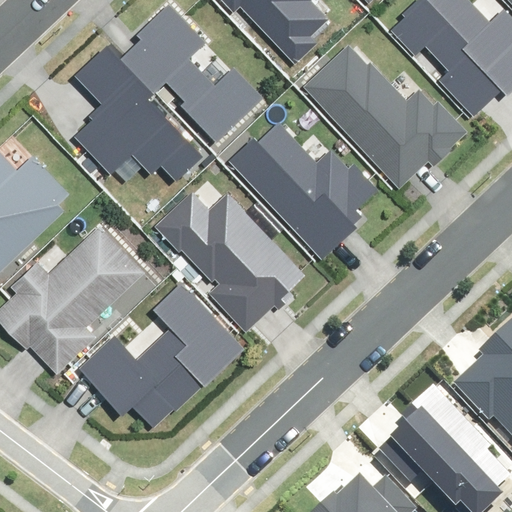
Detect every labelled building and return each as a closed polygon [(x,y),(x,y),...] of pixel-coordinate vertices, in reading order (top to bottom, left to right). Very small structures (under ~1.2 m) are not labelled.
[(145,10),(121,34),(130,43),(122,50),(159,87),(169,76),(221,129),(258,92),(234,67),(220,81),(192,53),(210,35),(174,0),(169,0),(152,17),(145,10)] [(245,0),(301,52),(319,34),(310,26),(330,5),(324,0),(245,0)] [(473,0),(412,0),(400,12),(444,60),(436,67),(472,107),(496,85),(505,94),(511,87),(511,8),(504,0),(488,15),(473,0)] [(78,129),(111,165),(133,145),(149,162),(159,153),(175,171),(201,148),(152,94),(159,87),(122,50),(110,34),(75,67),(108,103),(78,129)] [(305,75),(399,181),(431,153),(436,158),(474,125),(427,72),(405,91),(373,55),(367,60),(347,38),(305,75)] [(274,111),(233,149),(324,245),(355,217),(348,209),(375,184),(351,159),(346,164),(327,145),(316,156),(274,111)] [(0,261),(64,202),(60,198),(54,192),(68,179),(32,142),(17,156),(0,141),(0,261)] [(182,257),(246,317),(306,255),(227,180),(210,198),(192,180),(156,216),(190,249),(182,257)] [(32,332),(58,360),(94,326),(89,319),(143,269),(99,221),(61,257),(50,246),(12,280),(18,285),(0,301),(0,313),(21,336),(32,332)] [(116,320),(76,354),(121,406),(131,397),(150,418),(243,337),(185,271),(150,301),(164,316),(134,342),(116,320)] [(499,408),(511,422),(511,315),(478,346),(484,352),(454,380),(488,417),(499,408)] [(434,385),(385,433),(391,439),(381,448),(414,481),(423,472),(459,508),(465,503),(473,511),(480,511),(483,510),(503,490),(500,487),(511,474),(511,473),(488,449),(493,444),(434,385)] [(335,485),(312,507),(316,511),(409,511),(417,505),(386,471),(374,483),(362,470),(340,491),(335,485)]
